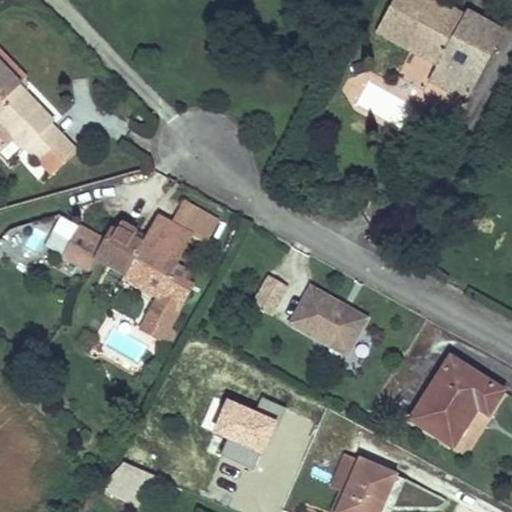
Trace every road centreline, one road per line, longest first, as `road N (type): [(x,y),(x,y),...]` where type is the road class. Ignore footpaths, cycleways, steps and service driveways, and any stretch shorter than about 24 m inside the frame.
road 1 (residential): [(53,0),(266,211),(511,342)]
road 2 (unknown): [(303,497),(322,450),(346,430),(390,442),(506,511)]
